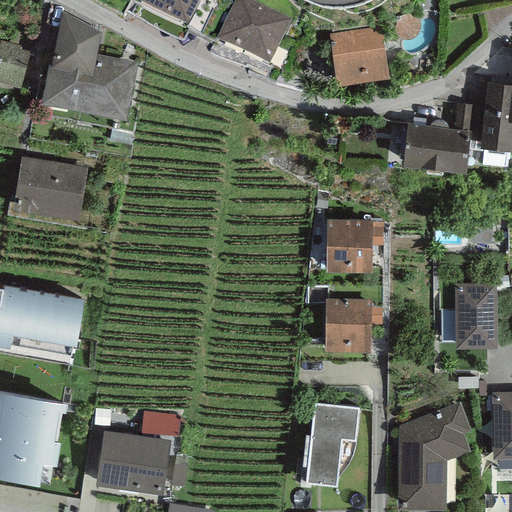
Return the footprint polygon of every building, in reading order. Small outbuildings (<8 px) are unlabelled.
[(199,0),(134,0),(134,2),(188,27),(199,0)] [(292,20),(251,0),(235,0),(216,41),(269,66),(292,20)] [(100,29),(61,10),(51,59),(48,57),(40,97),(126,116),(138,59),(97,50),(100,29)] [(381,25),(333,32),(334,37),(330,38),(336,81),(388,74),(381,25)] [(30,49),(0,41),(0,80),(19,86),(30,49)] [(511,82),(511,80),(487,78),(479,142),(511,146),(511,117),(508,117),(511,82)] [(481,104),(456,101),(452,125),(470,128),(469,135),(477,136),(481,104)] [(431,123),(407,120),(403,157),(465,164),(469,135),(470,128),(452,125),(447,125),(447,122),(446,120),(442,118),(439,117),(436,118),(433,119),(431,121),(431,123)] [(86,165),(22,154),(13,204),(77,216),(86,165)] [(382,216),(327,217),(327,266),(371,266),(371,242),(382,242),(382,216)] [(85,294),(0,278),(0,336),(71,349),(73,338),(77,339),(85,294)] [(496,280),(454,281),(456,343),(498,342),(496,280)] [(381,321),(381,306),(371,306),(371,296),(325,296),(325,346),(370,346),(370,321),(381,321)] [(68,397),(0,385),(0,468),(49,477),(52,455),(57,456),(60,434),(55,433),(59,405),(66,406),(68,397)] [(511,390),(491,390),(492,453),(511,452),(511,390)] [(358,405),(313,400),(305,478),(338,481),(343,435),(355,436),(358,405)] [(460,400),(399,424),(397,505),(446,506),(446,458),(470,448),(464,431),(471,428),(460,400)] [(182,414),(143,411),(141,430),(181,434),(182,414)] [(171,437),(103,427),(95,481),(162,491),(171,437)] [(175,454),(172,483),(182,485),(186,455),(175,454)]
